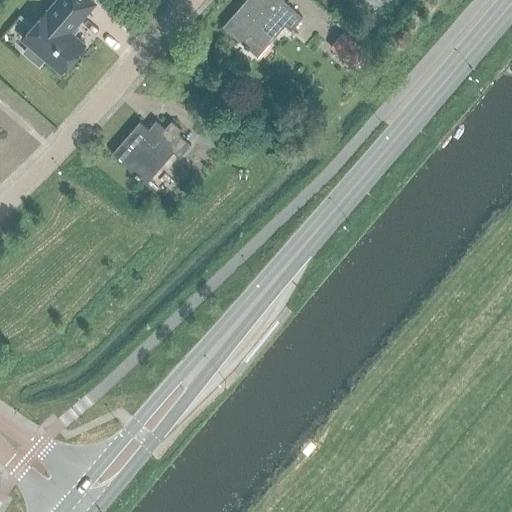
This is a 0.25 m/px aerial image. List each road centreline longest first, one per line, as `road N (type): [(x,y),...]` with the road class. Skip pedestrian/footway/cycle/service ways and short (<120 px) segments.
road 1 (primary): [(78,509),(508,0)]
road 2 (residential): [(0,200),(193,0)]
